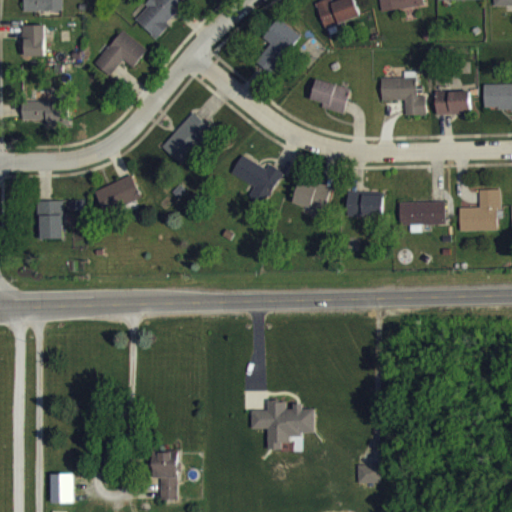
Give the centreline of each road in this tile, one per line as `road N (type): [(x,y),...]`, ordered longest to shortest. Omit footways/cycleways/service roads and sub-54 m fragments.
road 1 (secondary): [(0,304),(511,289)]
road 2 (residential): [(190,54),(260,113),(321,145),(382,152),(511,148)]
road 3 (residential): [(0,160),(74,158),(108,143),(247,0)]
